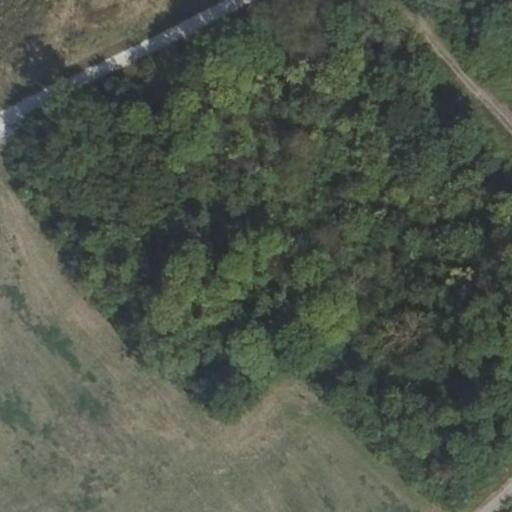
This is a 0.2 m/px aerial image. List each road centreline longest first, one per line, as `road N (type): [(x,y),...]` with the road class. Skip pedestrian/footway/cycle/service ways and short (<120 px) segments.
road 1 (track): [(0,121),(238,0)]
road 2 (track): [(392,0),(511,135)]
